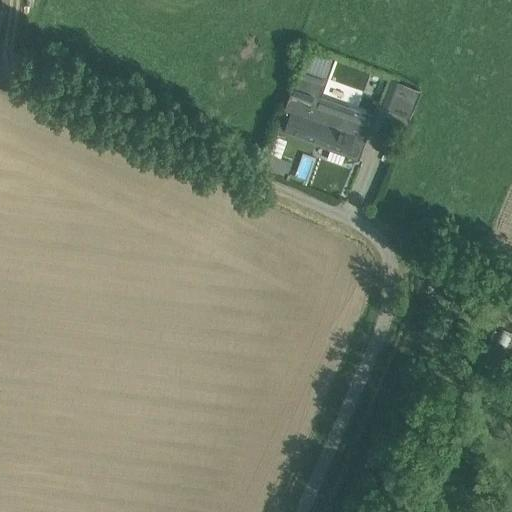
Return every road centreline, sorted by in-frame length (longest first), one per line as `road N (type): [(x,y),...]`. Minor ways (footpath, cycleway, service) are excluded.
road 1 (unclassified): [(302,511),(388,303),(389,269),(386,252),(362,224),(250,176)]
road 2 (unclassified): [(0,69),(250,176)]
